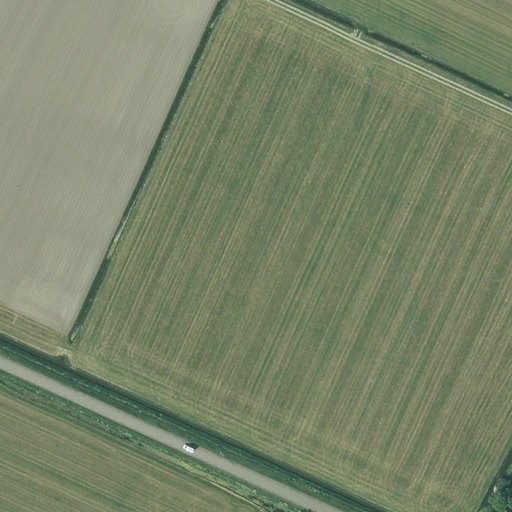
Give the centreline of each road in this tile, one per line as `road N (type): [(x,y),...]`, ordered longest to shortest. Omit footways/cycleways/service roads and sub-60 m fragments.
road 1 (tertiary): [(327,511),(0,363)]
road 2 (track): [(268,0),(511,112)]
